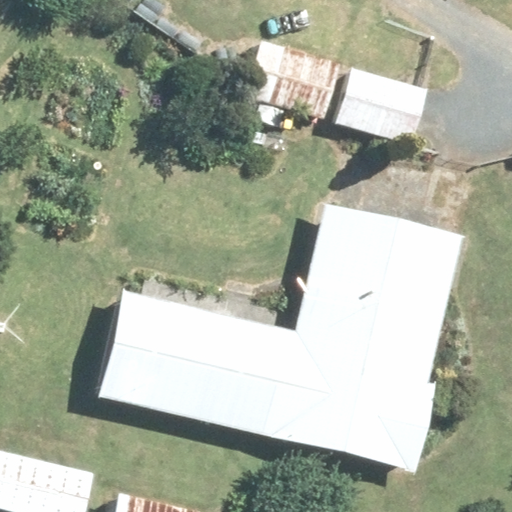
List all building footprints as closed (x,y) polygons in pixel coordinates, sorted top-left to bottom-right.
[(249,107),(245,121),(291,133),(295,119),(314,124),(328,68),(244,47),(230,102),(249,107)] [(339,71),(321,127),(397,152),(415,95),(339,71)] [(452,241),(308,210),(281,334),(104,296),(81,406),(401,476),(452,241)] [(0,457),(0,511),(77,511),(86,480),(0,457)] [(165,511),(99,499),(96,511),(165,511)]
